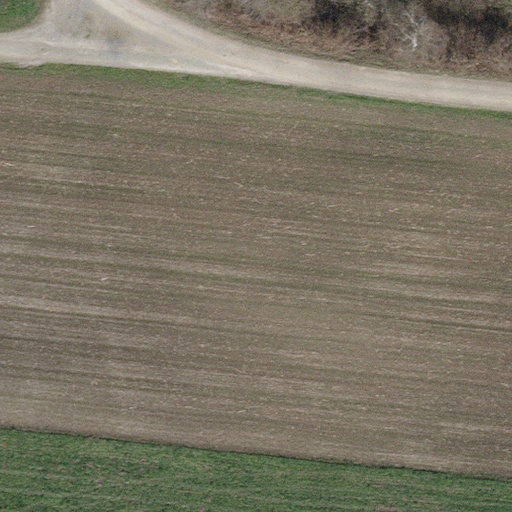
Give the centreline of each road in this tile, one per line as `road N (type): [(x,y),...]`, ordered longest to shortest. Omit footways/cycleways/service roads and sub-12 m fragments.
road 1 (track): [(155,55),(511,96)]
road 2 (track): [(0,40),(155,55)]
